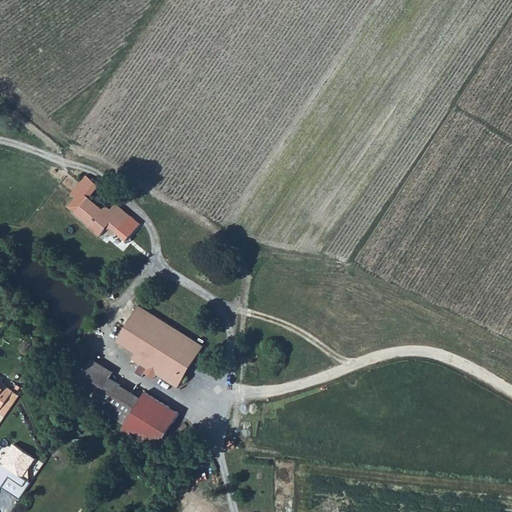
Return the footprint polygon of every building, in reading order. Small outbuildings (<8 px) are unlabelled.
[(77,213),(103,233),(109,226),(118,233),(132,215),(116,202),(112,208),(106,205),(104,207),(90,196),(77,213)] [(135,372),(143,377),(145,373),(148,369),(157,374),(157,375),(178,388),(205,346),(140,305),(118,341),(136,353),(132,359),(141,364),(135,372)] [(93,358),(75,386),(94,405),(125,424),(121,431),(135,440),(161,443),(180,413),(146,392),(142,398),(110,378),(114,371),(93,358)] [(145,373),(154,379),(157,375),(157,374),(148,369),(145,373)] [(14,446),(0,466),(0,486),(20,500),(31,483),(23,478),(35,459),(14,446)]
